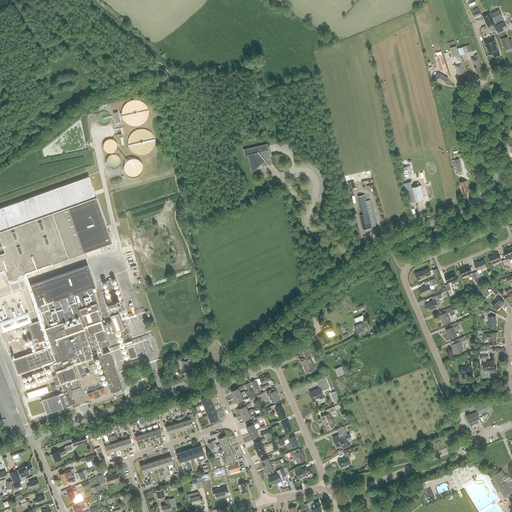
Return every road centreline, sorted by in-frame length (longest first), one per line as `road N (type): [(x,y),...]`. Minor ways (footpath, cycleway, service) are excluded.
road 1 (tertiary): [(210,373),(364,257),(484,192)]
road 2 (residential): [(511,389),(453,392),(447,384),(403,280),(409,264),(433,255)]
road 3 (residential): [(332,502),(511,424)]
road 4 (unclassified): [(321,489),(275,365),(218,389)]
road 5 (tertiary): [(31,437),(210,373)]
road 6 (unclassified): [(145,511),(127,459),(230,422)]
